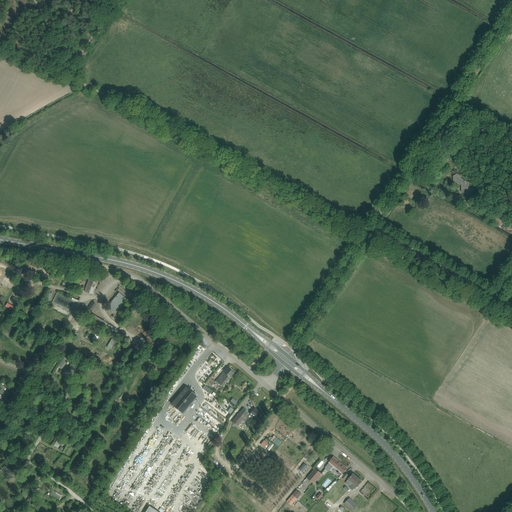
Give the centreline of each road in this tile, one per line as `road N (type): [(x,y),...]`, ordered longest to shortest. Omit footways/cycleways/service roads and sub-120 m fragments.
road 1 (track): [(0,48),(66,73),(363,237)]
road 2 (secondary): [(245,326),(140,268),(0,241)]
road 3 (unclassified): [(373,221),(511,7)]
road 4 (unclassified): [(266,385),(156,293),(110,268)]
road 5 (unclassified): [(395,494),(266,385)]
road 6 (secondary): [(433,511),(386,445),(324,391)]
road 7 (unclassified): [(498,291),(484,304),(363,237)]
road 8 (unclassified): [(498,291),(373,221)]
road 9 (unclassified): [(287,355),(363,237)]
road 10 (unknown): [(188,372),(164,404),(167,422),(175,429),(191,418),(200,388)]
